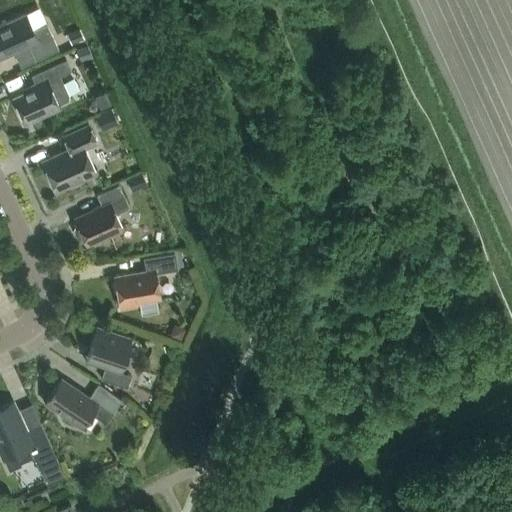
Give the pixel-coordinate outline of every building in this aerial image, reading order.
[(0,57),(26,46),(33,60),(58,49),(46,23),(33,29),(25,13),(0,24),(0,57)] [(71,44),(84,39),(79,28),(67,34),(71,44)] [(80,62),(91,57),(86,45),(75,50),(80,62)] [(24,120),(59,104),(68,100),(69,94),(60,75),(71,70),(66,59),(31,75),(36,85),(13,96),(24,120)] [(111,109),(96,115),(103,130),(117,123),(111,109)] [(56,191),(96,173),(84,148),(97,142),(88,124),(63,135),(69,148),(42,160),(56,191)] [(132,190),(145,184),(140,173),(127,179),(132,190)] [(102,236),(122,227),(115,213),(129,207),(119,184),(97,194),(102,206),(75,219),(77,224),(75,225),(74,230),(77,237),(81,238),(83,237),(86,243),(89,242),(93,243),(100,239),(102,236)] [(114,275),(120,310),(138,306),(138,302),(160,298),(155,272),(177,268),(174,252),(144,258),(146,270),(114,275)] [(174,323),(169,335),(181,339),(185,328),(174,323)] [(105,367),(101,378),(127,387),(131,375),(120,371),(131,337),(97,326),(85,360),(105,367)] [(61,377),(44,402),(81,427),(97,402),(112,412),(121,399),(98,383),(89,396),(61,377)] [(34,457),(40,471),(59,463),(40,423),(26,429),(13,401),(0,406),(0,451),(3,457),(29,445),(34,457)] [(29,445),(3,457),(9,471),(21,465),(20,463),(34,457),(29,445)]
